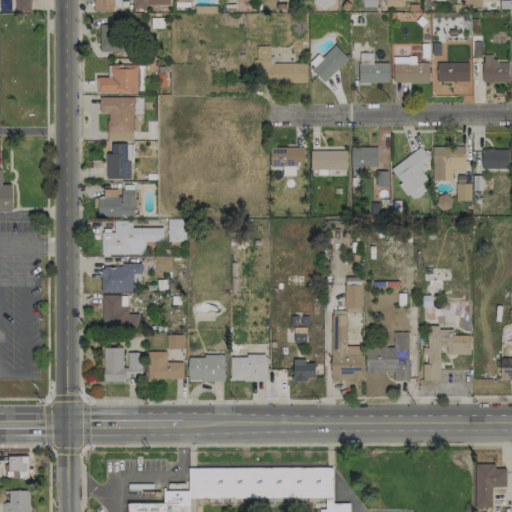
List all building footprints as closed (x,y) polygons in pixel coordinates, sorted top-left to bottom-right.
[(15,0),(16,12),(31,12),(30,0),(15,0)] [(113,0),(93,0),(93,11),(113,11),(113,0)] [(132,0),(132,8),(146,8),(146,0),(132,0)] [(99,24),(99,51),(125,50),(124,36),(116,36),(116,24),(99,24)] [(310,68),(323,82),(348,58),(335,44),(310,68)] [(306,62),(270,63),(270,46),(254,46),(255,82),(306,82),(306,62)] [(359,82),(388,82),(388,62),(372,62),(372,52),(359,52),(359,82)] [(508,82),(509,62),(494,61),(494,55),(482,54),(482,81),(508,82)] [(428,82),(428,62),(416,62),(416,56),(393,56),(393,82),(428,82)] [(437,82),(468,81),(468,62),(436,62),(437,82)] [(97,93),(138,92),(138,64),(109,65),(109,76),(96,77),(97,93)] [(134,97),(99,96),(99,112),(108,113),(107,139),(133,140),(134,97)] [(131,179),(131,144),(110,143),(110,153),(106,153),(105,178),(131,179)] [(376,146),(350,147),(351,174),(361,174),(361,166),(377,166),(376,146)] [(433,180),(452,180),(451,171),(465,171),(464,146),(432,146),(433,180)] [(304,147),(270,148),(270,166),(282,166),(282,175),(295,175),(295,162),(304,162),(304,147)] [(427,190),(421,182),(427,179),(419,168),(430,160),(421,147),(390,168),(411,200),(427,190)] [(481,168),(508,169),(508,149),(482,149),(481,168)] [(310,150),(311,170),(346,169),(346,150),(310,150)] [(0,211),(11,212),(11,184),(1,184),(1,169),(0,168),(0,211)] [(456,183),(456,200),(471,200),(470,183),(456,183)] [(119,189),(103,189),(103,196),(97,197),(98,216),(135,215),(134,189),(119,189)] [(167,239),(182,240),(183,219),(168,218),(167,239)] [(162,227),(131,228),(131,220),(113,220),(114,232),(101,232),(101,254),(145,253),(145,241),(162,241),(162,227)] [(169,256),(154,256),(153,270),(169,271),(169,256)] [(101,291),(135,292),(135,282),(140,282),(141,265),(101,265),(101,291)] [(361,312),(362,285),(344,284),(344,311),(361,312)] [(138,314),(128,314),(127,294),(101,295),(102,329),(138,328),(138,314)] [(346,354),(346,310),(331,310),(331,380),(361,380),(361,354),(346,354)] [(306,342),(306,327),(293,327),(294,342),(306,342)] [(439,380),(440,347),(446,347),(446,354),(470,354),(470,335),(452,335),(452,327),(427,327),(427,347),(422,347),(422,355),(427,355),(427,363),(422,363),(422,380),(439,380)] [(407,331),(393,332),(393,347),(365,348),(366,373),(393,372),(393,381),(409,380),(407,331)] [(166,349),(184,348),(183,334),(166,334),(166,349)] [(103,381),(126,381),(126,373),(141,373),(142,352),(127,352),(127,367),(122,367),(123,348),(104,347),(103,381)] [(166,351),(146,352),(147,379),(183,378),(182,361),(166,362),(166,351)] [(187,356),(188,381),(224,380),(224,355),(187,356)] [(230,356),(230,380),(266,379),(266,355),(230,356)] [(500,380),(511,379),(511,356),(500,357),(500,380)] [(293,379),(314,380),(315,363),(305,363),(305,359),(293,358),(293,379)] [(27,456),(8,456),(8,471),(21,471),(20,478),(27,478),(27,456)] [(492,507),(491,487),(505,487),(505,468),(495,468),(495,463),(474,464),(475,507),(492,507)] [(325,497),(325,507),(319,511),(318,511),(349,511),(349,503),(332,503),(332,467),(188,468),(188,491),(163,491),(167,498),(179,502),(179,511),(184,508),(183,505),(182,498),(325,497)] [(29,511),(29,490),(8,490),(9,502),(2,503),(2,511),(29,511)] [(127,503),(127,511),(177,511),(178,503),(127,503)]
